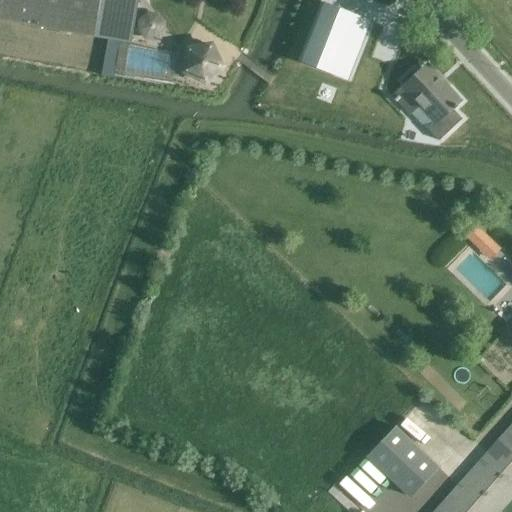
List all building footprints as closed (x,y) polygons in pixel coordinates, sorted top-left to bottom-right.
[(0,0),(0,19),(132,44),(139,0),(0,0)] [(369,18),(324,1),(301,62),(347,79),(369,18)] [(209,86),(228,68),(217,44),(191,47),(186,73),(209,86)] [(406,84),(404,87),(397,93),(398,95),(395,98),(410,115),(421,105),(435,120),(428,127),(439,139),(462,117),(452,107),(460,99),(448,86),(444,90),(424,68),(418,73),(414,69),(402,80),(406,84)] [(511,421),(431,511),(500,511),(511,499),(511,421)] [(397,426),(367,456),(410,498),(440,467),(397,426)]
